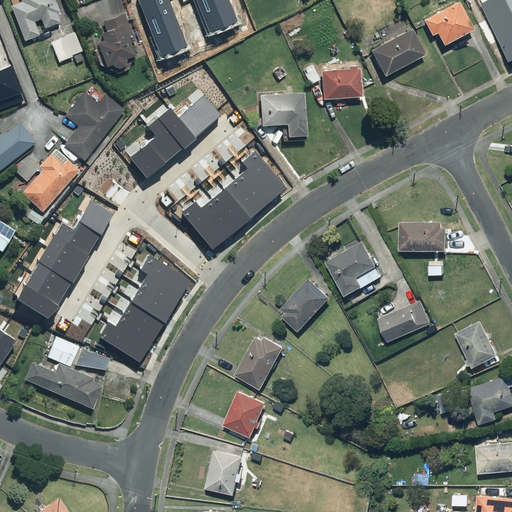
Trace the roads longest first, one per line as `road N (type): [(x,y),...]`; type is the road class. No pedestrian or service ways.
road 1 (residential): [(448,134),(329,195),(239,269),(203,314),(171,375),(143,464)]
road 2 (residential): [(143,464),(0,418)]
road 3 (residential): [(448,134),(511,256)]
